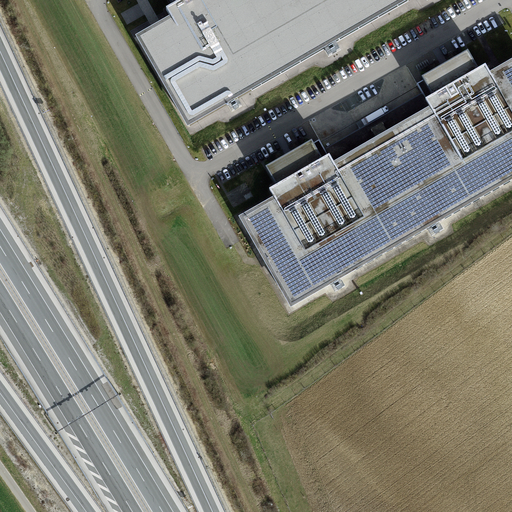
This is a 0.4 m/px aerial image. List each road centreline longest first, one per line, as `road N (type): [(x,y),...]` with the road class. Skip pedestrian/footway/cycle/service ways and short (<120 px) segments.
road 1 (motorway): [(208,511),(0,61)]
road 2 (motorway): [(164,511),(0,244)]
road 3 (motorway): [(0,294),(133,511)]
road 4 (residential): [(503,0),(282,126)]
road 5 (motorway): [(0,386),(90,511)]
